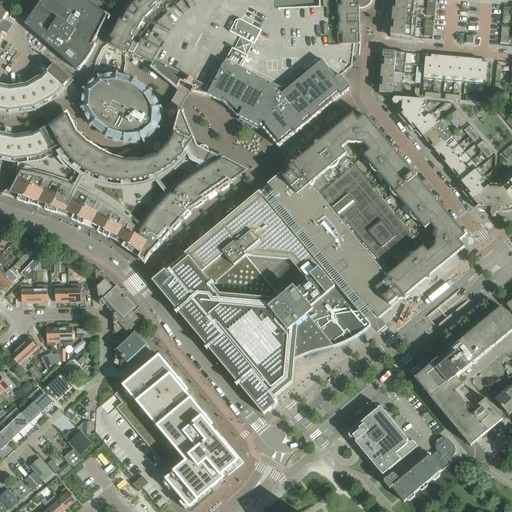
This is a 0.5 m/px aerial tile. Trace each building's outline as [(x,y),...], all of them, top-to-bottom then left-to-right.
[(85,63),(101,35),(110,19),(85,0),(43,0),(26,27),(77,72),(78,72),(83,66),(84,65),(85,63)] [(356,56),(359,56),(360,46),(359,1),(358,0),(136,0),(127,8),(107,46),(109,47),(111,48),(111,47),(117,50),(116,51),(117,51),(118,51),(120,52),(126,55),(125,55),(126,56),(127,55),(132,59),(133,60),(134,59),(142,63),(141,64),(142,64),(143,64),(151,68),(150,69),(151,69),(177,91),(192,94),(209,97),(218,102),(223,105),(236,117),(241,119),(239,121),(258,131),(259,129),(264,131),(279,149),(296,134),(321,114),(338,100),(341,97),(350,90),(341,79),(352,69),(354,56),(356,56)] [(0,46),(6,37),(0,33),(0,31),(7,35),(13,25),(2,20),(7,11),(0,6),(0,46)] [(418,8),(393,6),(393,16),(417,18),(418,8)] [(417,18),(393,16),(392,26),(416,28),(417,18)] [(392,26),(391,37),(391,38),(392,38),(392,37),(415,39),(416,28),(392,26)] [(383,52),(382,63),(405,65),(406,54),(383,52)] [(424,80),(434,81),(436,57),(426,56),(424,80)] [(436,57),(434,81),(444,82),(447,58),(436,57)] [(447,58),(444,82),(455,83),(457,59),(447,58)] [(457,59),(455,83),(465,84),(467,60),(457,59)] [(467,60),(465,84),(475,85),(477,61),(467,60)] [(477,61),(475,85),(486,86),(488,62),(477,61)] [(382,63),(381,73),(404,75),(405,65),(382,63)] [(0,113),(9,116),(35,112),(58,100),(73,82),(55,65),(42,80),(27,88),(10,90),(0,88),(0,113)] [(381,73),(380,83),(403,85),(404,75),(381,73)] [(161,131),(160,110),(151,93),(136,81),(118,76),(108,77),(99,78),(84,90),(81,107),(85,117),(93,129),(108,140),(126,147),(147,146),(161,131)] [(403,85),(380,83),(379,94),(402,96),(403,85)] [(404,114),(408,110),(408,108),(407,108),(408,107),(410,107),(410,108),(411,108),(417,103),(423,103),(424,104),(425,103),(426,103),(426,102),(407,100),(396,99),(395,100),(394,100),(393,100),(393,101),(393,102),(392,103),(393,104),(393,105),(394,106),(395,106),(396,106),(397,106),(398,106),(398,105),(399,105),(399,104),(399,103),(403,104),(402,111),(404,114)] [(402,116),(407,122),(426,107),(424,104),(423,103),(417,103),(411,108),(410,108),(410,107),(408,107),(407,108),(408,108),(408,110),(404,114),(402,116)] [(426,107),(407,122),(414,130),(433,115),(426,107)] [(77,135),(68,112),(64,116),(54,124),(50,127),(50,128),(60,147),(40,158),(20,161),(18,173),(15,187),(2,196),(18,201),(18,202),(29,206),(30,205),(46,211),(46,212),(57,216),(57,215),(65,218),(73,221),(73,222),(83,227),(84,226),(91,230),(99,234),(98,234),(109,240),(109,239),(116,243),(123,248),(123,249),(133,255),(140,259),(140,260),(145,266),(152,256),(174,231),(176,233),(181,227),(179,225),(184,220),(186,222),(192,215),(190,214),(192,211),(197,208),(198,210),(205,205),(204,203),(209,200),(211,202),(217,197),(216,195),(221,191),(223,193),(230,188),(229,186),(246,174),(210,155),(210,153),(209,151),(208,150),(207,149),(205,148),(203,148),(201,149),(199,150),(198,149),(184,115),(184,114),(184,113),(184,112),(183,111),(182,111),(180,112),(180,113),(180,114),(174,136),(169,146),(158,158),(143,164),(128,164),(115,161),(97,152),(84,142),(77,135)] [(451,116),(454,119),(460,114),(457,111),(451,116)] [(507,111),(501,116),(504,119),(510,114),(507,111)] [(433,115),(414,130),(421,138),(423,137),(422,136),(440,122),(439,121),(439,122),(433,115)] [(276,180),(268,187),(338,271),(351,260),(356,266),(343,277),(376,317),(379,320),(380,319),(386,326),(386,327),(387,328),(387,329),(388,329),(388,330),(388,331),(389,331),(389,332),(390,332),(390,333),(391,334),(392,335),(393,336),(394,337),(395,337),(395,338),(396,338),(396,339),(397,339),(398,339),(398,340),(399,340),(400,340),(400,341),(401,341),(402,341),(403,342),(404,342),(405,342),(406,342),(407,343),(408,343),(409,343),(410,343),(411,343),(412,343),(413,343),(414,343),(415,343),(416,343),(417,343),(417,342),(418,342),(419,342),(420,342),(421,341),(422,341),(423,341),(423,340),(424,340),(425,340),(425,339),(426,339),(427,339),(427,338),(428,338),(428,337),(429,337),(430,336),(431,335),(432,334),(433,333),(433,332),(434,332),(434,331),(435,331),(435,330),(436,329),(436,328),(434,326),(430,321),(427,317),(427,318),(426,318),(425,318),(424,318),(423,318),(422,318),(421,318),(421,317),(420,317),(419,317),(419,316),(418,316),(418,315),(417,314),(404,299),(465,249),(464,248),(461,245),(459,243),(462,241),(465,238),(466,237),(365,116),(361,120),(359,121),(357,119),(354,116),(342,126),(342,125),(337,130),(334,132),(320,144),(318,145),(311,151),(308,153),(302,158),(299,160),(293,166),(291,168),(279,178),(276,180)] [(464,119),(458,124),(461,128),(467,123),(464,119)] [(0,158),(1,159),(15,161),(20,161),(40,158),(60,147),(50,128),(50,127),(54,124),(53,122),(32,134),(16,136),(1,133),(0,132),(0,158)] [(422,136),(423,137),(429,144),(446,130),(440,122),(422,136)] [(464,131),(467,135),(473,130),(470,126),(464,131)] [(446,130),(429,144),(435,152),(453,137),(446,130)] [(477,135),(471,140),(474,143),(480,138),(477,135)] [(453,137),(435,152),(442,160),(459,145),(453,137)] [(477,147),(480,150),(486,145),(483,141),(477,147)] [(459,145),(442,160),(448,168),(466,153),(459,145)] [(488,147),(482,153),(484,156),(491,151),(488,147)] [(491,151),(484,156),(487,159),(494,154),(491,151)] [(511,158),(506,151),(503,154),(508,161),(511,158)] [(466,153),(448,168),(455,176),(472,161),(466,153)] [(455,176),(461,183),(461,184),(479,169),(472,161),(455,176)] [(461,184),(461,183),(459,185),(466,193),(485,178),(479,170),(479,169),(461,184)] [(485,178),(466,193),(473,201),(492,185),(485,178)] [(511,184),(508,180),(500,186),(511,200),(511,184)] [(488,200),(494,195),(494,189),(492,185),(473,201),(478,208),(487,209),(488,203),(488,204),(488,201),(488,200)] [(501,202),(500,205),(501,205),(500,210),(509,211),(511,208),(511,200),(500,186),(497,189),(496,195),(501,201),(501,202)] [(153,283),(264,416),(372,327),(371,327),(375,323),(379,320),(343,277),(356,266),(351,260),(338,271),(268,187),(264,190),(261,193),(153,283)] [(495,217),(496,216),(496,209),(500,210),(501,205),(500,205),(501,202),(501,201),(496,195),(497,189),(494,189),(494,195),(488,200),(488,201),(488,204),(488,203),(487,209),(491,209),(490,215),(491,216),(491,217),(492,217),(492,218),(493,218),(494,218),(494,217),(495,217)] [(42,249),(38,253),(42,258),(46,254),(42,249)] [(51,271),(50,271),(50,259),(45,259),(42,262),(42,271),(51,271)] [(21,275),(25,280),(33,271),(38,267),(34,262),(21,275)] [(135,307),(111,282),(101,271),(99,269),(95,272),(100,305),(101,306),(103,307),(105,305),(114,315),(114,334),(127,334),(140,322),(140,320),(132,311),(135,309),(135,307)] [(33,271),(25,280),(34,280),(34,272),(33,271)] [(8,273),(0,280),(0,287),(1,289),(2,288),(7,292),(19,281),(11,274),(10,275),(8,273)] [(71,288),(68,288),(69,304),(75,304),(75,302),(81,302),(81,285),(71,286),(71,288)] [(37,289),(35,289),(35,305),(41,305),(41,303),(48,303),(47,286),(37,286),(37,289)] [(69,304),(68,288),(65,288),(65,286),(55,286),(56,303),(62,302),(62,304),(69,304)] [(35,305),(35,289),(32,289),(32,287),(22,287),(22,304),(29,303),(29,305),(35,305)] [(511,320),(501,308),(415,380),(471,447),(503,420),(487,400),(479,406),(457,379),(491,351),(511,332),(511,320)] [(60,344),(60,328),(53,328),(53,330),(47,330),(47,347),(57,346),(57,344),(60,344)] [(66,328),(60,328),(60,344),(63,344),(63,346),(73,346),(73,329),(66,329),(66,328)] [(135,332),(130,337),(115,351),(115,367),(127,367),(148,347),(135,334),(136,334),(135,332)] [(23,343),(19,347),(29,358),(31,357),(33,358),(41,352),(29,339),(24,344),(23,343)] [(29,358),(19,347),(14,351),(15,352),(10,357),(22,369),(29,362),(27,360),(29,358)] [(53,353),(48,356),(54,369),(60,364),(60,355),(54,355),(53,353)] [(81,355),(77,359),(81,363),(85,360),(81,355)] [(54,369),(48,356),(42,359),(50,374),(54,369)] [(94,412),(92,429),(136,482),(143,477),(148,484),(142,489),(148,497),(167,481),(167,482),(190,509),(225,481),(223,478),(240,464),(227,449),(218,438),(211,430),(213,427),(186,394),(188,392),(163,362),(160,357),(123,387),(124,388),(94,412)] [(71,362),(61,371),(65,376),(75,366),(71,362)] [(40,383),(40,382),(44,378),(34,367),(29,371),(40,383)] [(0,376),(0,395),(0,396),(5,392),(6,393),(11,389),(0,376)] [(61,377),(47,390),(58,402),(72,388),(61,377)] [(508,390),(499,380),(495,383),(504,393),(499,397),(495,392),(491,395),(509,416),(511,413),(511,412),(511,411),(511,409),(511,401),(505,393),(508,390)] [(28,382),(21,389),(26,395),(33,388),(28,382)] [(28,399),(33,405),(41,413),(52,403),(39,389),(28,399)] [(20,390),(16,394),(21,399),(25,395),(20,390)] [(33,405),(22,415),(30,424),(41,413),(33,405)] [(350,434),(349,435),(349,436),(348,437),(349,438),(349,439),(349,440),(350,440),(351,440),(352,440),(353,440),(354,439),(356,441),(356,442),(356,444),(383,476),(388,472),(418,447),(414,443),(411,442),(410,444),(383,411),(380,411),(378,411),(350,434)] [(6,419),(11,425),(19,434),(30,424),(22,415),(17,420),(12,414),(6,419)] [(6,419),(0,424),(0,435),(0,436),(8,444),(19,434),(11,425),(6,419)] [(81,433),(69,444),(80,456),(92,445),(81,433)] [(0,436),(0,435),(0,451),(8,444),(0,436)] [(437,451),(438,452),(442,457),(442,458),(443,458),(443,459),(444,459),(445,459),(446,460),(448,460),(449,460),(450,460),(451,459),(452,459),(453,458),(454,456),(455,455),(455,454),(456,453),(456,452),(456,451),(456,450),(455,449),(455,448),(454,447),(450,442),(449,441),(448,440),(447,440),(446,439),(445,439),(444,439),(443,439),(442,439),(441,440),(439,441),(438,442),(437,443),(437,444),(436,445),(436,446),(436,447),(436,448),(436,449),(436,450),(437,451)] [(74,451),(65,459),(72,468),(82,460),(74,451)] [(438,452),(431,458),(442,472),(450,465),(456,461),(453,458),(452,459),(451,459),(450,460),(449,460),(448,460),(446,460),(445,459),(444,459),(443,459),(443,458),(442,458),(442,457),(438,452)] [(383,476),(387,480),(385,482),(384,484),(390,491),(392,489),(404,503),(442,472),(431,458),(428,455),(399,479),(395,475),(393,475),(391,476),(388,472),(383,476)] [(31,468),(44,482),(53,474),(41,460),(31,468)] [(67,464),(60,470),(58,472),(62,477),(71,469),(67,464)] [(34,473),(25,482),(33,491),(43,483),(34,473)] [(148,484),(148,483),(143,477),(136,482),(133,486),(138,492),(142,489),(148,484)] [(21,481),(11,490),(22,501),(31,493),(21,481)] [(65,497),(59,502),(66,511),(77,501),(66,488),(61,492),(65,497)] [(19,502),(9,491),(0,498),(0,499),(10,510),(19,502)] [(36,497),(41,502),(45,499),(40,493),(36,497)] [(36,497),(33,500),(38,506),(41,502),(36,497)] [(59,502),(48,511),(49,511),(64,511),(66,511),(59,502)]
